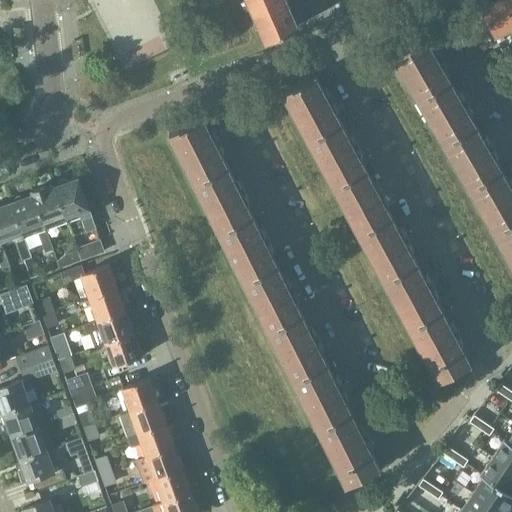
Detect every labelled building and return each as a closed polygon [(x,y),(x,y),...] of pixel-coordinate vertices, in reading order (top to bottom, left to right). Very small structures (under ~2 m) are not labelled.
[(286,0),(247,0),(265,41),(298,27),(286,0)] [(511,30),(511,19),(502,0),(501,0),(482,10),(496,38),(511,30)] [(511,0),(502,0),(511,19),(511,0)] [(432,49),(425,36),(392,55),(418,100),(451,81),(444,69),(443,69),(440,64),(444,61),(439,53),(435,55),(432,49)] [(282,93),(308,141),(341,123),(334,109),(333,109),(330,103),(334,101),(329,92),(325,94),(322,89),(323,88),(316,75),(282,93)] [(418,100),(443,144),(476,125),(469,113),(468,114),(465,108),(469,106),(464,97),(460,99),(457,94),(458,93),(451,81),(418,100)] [(168,133),(193,183),(227,166),(220,152),(219,152),(216,146),(221,144),(216,135),(212,137),(209,132),(210,131),(202,116),(168,133)] [(308,141),(333,187),(366,169),(359,156),(358,157),(355,151),(359,149),(355,140),(350,142),(347,136),(348,136),(341,123),(308,141)] [(468,188),(501,170),(494,158),(490,152),(494,150),(490,141),(485,144),(482,138),(483,138),(476,125),(443,144),(468,188)] [(193,183),(218,232),(252,215),(245,201),(244,201),(241,195),(245,193),(241,184),(237,186),(234,181),(235,180),(227,166),(193,183)] [(373,183),(366,169),(333,187),(358,234),(391,216),(384,203),(383,203),(380,198),(384,196),(380,187),(376,189),(373,183)] [(493,233),(511,222),(511,187),(511,188),(508,182),(501,170),(468,188),(493,233)] [(55,187),(66,218),(80,213),(87,231),(95,228),(78,179),(70,182),(67,180),(65,180),(62,180),(60,182),(58,184),(57,186),(55,187)] [(31,191),(33,195),(44,226),(66,218),(55,187),(48,189),(47,186),(31,191)] [(11,203),(22,234),(44,226),(33,195),(24,198),(23,197),(21,196),(18,197),(17,197),(14,199),(13,200),(12,202),(11,203)] [(0,240),(1,242),(22,234),(11,203),(3,206),(0,204),(0,240)] [(218,232),(243,281),(277,264),(270,250),(269,250),(266,245),(270,243),(265,234),(261,236),(258,230),(259,229),(252,215),(218,232)] [(358,234),(383,281),(417,263),(409,250),(406,245),(410,242),(405,233),(401,236),(398,230),(399,230),(391,216),(358,234)] [(511,265),(511,222),(493,233),(511,265)] [(39,235),(45,252),(53,249),(47,233),(39,235)] [(77,251),(80,260),(104,251),(99,240),(77,248),(77,251)] [(0,249),(0,263),(2,268),(9,265),(3,249),(0,249)] [(57,260),(59,267),(80,260),(77,251),(69,253),(62,258),(57,260)] [(383,281),(408,328),(442,310),(435,297),(434,297),(431,291),(435,289),(430,280),(426,283),(423,277),(424,277),(417,263),(383,281)] [(82,277),(90,297),(117,287),(108,264),(85,272),(81,274),(82,277)] [(243,281),(268,331),(302,314),(294,299),(294,300),(291,294),(295,292),(290,283),(286,285),(283,279),(284,279),(277,264),(243,281)] [(83,265),(61,273),(63,277),(60,278),(62,284),(82,277),(81,274),(85,272),(83,265)] [(7,312),(32,303),(26,286),(1,295),(7,312)] [(90,297),(98,320),(125,310),(117,287),(90,297)] [(37,302),(42,315),(54,310),(49,297),(37,302)] [(42,315),(47,328),(59,324),(54,310),(42,315)] [(125,310),(98,320),(83,325),(87,335),(90,334),(95,346),(106,342),(133,333),(125,310)] [(408,328),(437,382),(471,364),(460,344),(459,344),(456,338),(460,336),(455,327),(451,329),(448,324),(449,323),(442,310),(408,328)] [(311,334),(302,314),(268,331),(292,380),(326,363),(315,343),(321,342),(315,332),(311,334)] [(133,333),(106,342),(114,366),(141,356),(133,333)] [(0,335),(0,334),(0,362),(9,359),(0,335)] [(53,346),(58,360),(71,355),(66,342),(53,346)] [(15,357),(18,368),(52,356),(48,345),(15,357)] [(71,355),(58,360),(63,373),(76,369),(71,355)] [(52,356),(18,368),(23,380),(56,367),(52,356)] [(326,363),(292,380),(317,429),(351,412),(340,391),(344,389),(339,380),(335,382),(326,363)] [(65,380),(71,394),(92,386),(87,372),(65,380)] [(30,377),(0,388),(0,414),(3,413),(36,401),(39,400),(34,389),(30,377)] [(122,387),(130,410),(158,401),(149,377),(122,387)] [(510,389),(499,383),(495,389),(505,396),(510,389)] [(92,386),(71,394),(76,408),(97,400),(92,386)] [(45,424),(36,401),(3,413),(11,436),(45,424)] [(166,423),(158,401),(130,410),(139,433),(166,423)] [(78,414),(83,428),(95,423),(90,410),(78,414)] [(351,412),(317,429),(345,485),(379,468),(368,447),(365,441),(369,439),(364,430),(360,432),(357,427),(358,426),(351,412)] [(77,423),(73,413),(57,419),(61,429),(77,423)] [(484,422),(474,415),(469,421),(479,428),(484,422)] [(494,428),(484,422),(479,428),(489,435),(494,428)] [(95,423),(83,428),(88,441),(100,437),(95,423)] [(139,433),(147,456),(174,446),(166,423),(139,433)] [(11,436),(19,458),(45,449),(53,446),(45,424),(11,436)] [(511,445),(511,434),(507,441),(504,439),(503,440),(511,445)] [(86,449),(82,437),(66,442),(70,455),(77,453),(86,449)] [(492,457),(511,470),(511,445),(503,440),(492,457)] [(135,460),(144,483),(155,478),(182,469),(174,446),(147,456),(135,460)] [(458,453),(448,446),(444,453),(454,460),(458,453)] [(45,449),(19,458),(28,482),(33,480),(37,491),(68,480),(64,469),(54,472),(45,449)] [(468,460),(458,453),(454,460),(463,467),(468,460)] [(94,459),(99,473),(112,469),(107,455),(94,459)] [(511,470),(492,457),(480,473),(511,494),(511,470)] [(99,473),(104,486),(117,482),(112,469),(99,473)] [(155,478),(163,501),(190,491),(182,469),(155,478)] [(78,476),(82,486),(97,480),(94,471),(78,476)] [(472,492),(500,511),(505,511),(511,502),(511,494),(480,473),(480,474),(483,477),(472,492)] [(433,485),(423,479),(418,485),(428,492),(433,485)] [(443,492),(433,485),(428,492),(438,499),(443,492)] [(197,511),(190,491),(163,501),(152,505),(154,511),(197,511)] [(464,511),(500,511),(472,492),(461,509),(464,511)] [(22,509),(23,511),(63,511),(61,505),(51,508),(48,499),(22,509)] [(111,505),(113,511),(127,511),(123,501),(111,505)]
